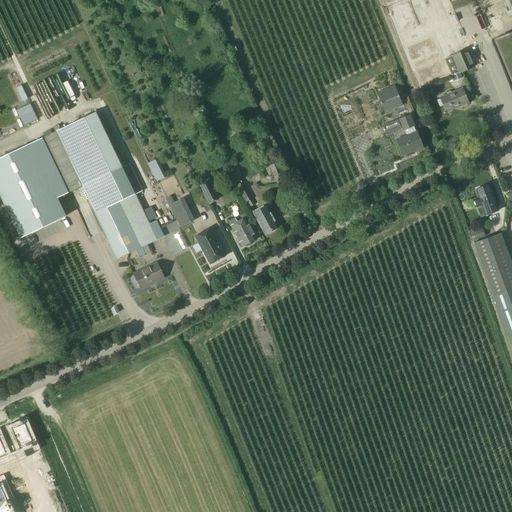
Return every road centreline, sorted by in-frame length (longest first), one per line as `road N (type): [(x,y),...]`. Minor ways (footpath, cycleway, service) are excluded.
road 1 (tertiary): [(0,403),(143,341),(460,160),(511,142)]
road 2 (unknown): [(143,341),(79,208)]
